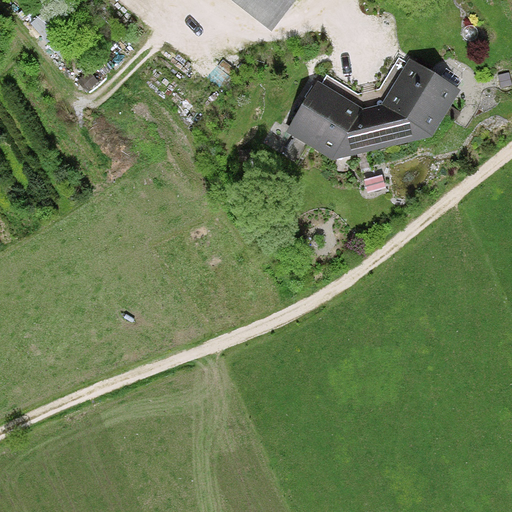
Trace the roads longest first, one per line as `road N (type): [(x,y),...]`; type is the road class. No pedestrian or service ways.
road 1 (track): [(0,434),(262,329),(338,287),(511,147)]
road 2 (track): [(324,0),(288,27),(255,23),(214,0)]
